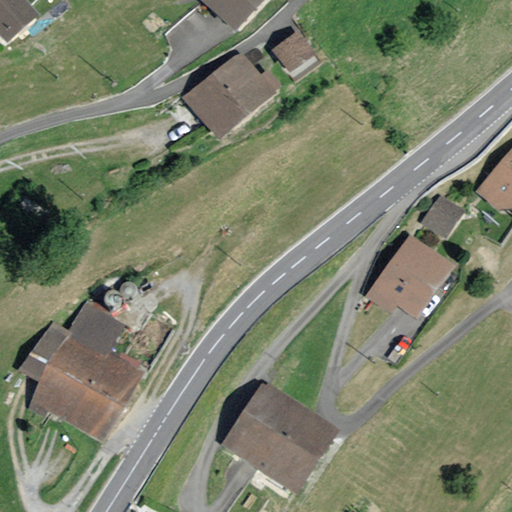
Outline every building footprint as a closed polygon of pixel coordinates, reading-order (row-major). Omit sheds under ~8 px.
[(40,23),(20,0),(0,0),(0,37),(10,49),(40,23)] [(273,0),(199,0),(236,37),(273,0)] [(317,62),(299,38),(277,54),(295,78),(317,62)] [(241,59),(189,98),(222,141),(282,96),(268,77),(259,83),(241,59)] [(511,161),(483,194),(505,214),(511,206),(511,207),(511,161)] [(465,216),(439,199),(422,224),(448,241),(465,216)] [(452,272),(413,243),(372,297),(393,314),(400,305),(417,318),(452,272)] [(122,324),(91,306),(85,303),(69,330),(50,319),(21,369),(41,381),(27,405),(46,416),(50,410),(104,441),(144,372),(107,351),(122,324)] [(342,432),(263,380),(222,442),(302,494),(342,432)]
